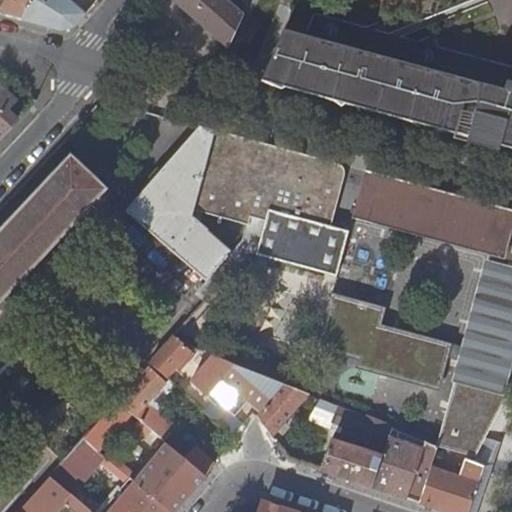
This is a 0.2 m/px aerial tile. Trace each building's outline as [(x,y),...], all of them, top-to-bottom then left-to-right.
[(35,0),(0,0),(0,15),(21,21),(35,0)] [(85,15),(67,0),(35,0),(21,21),(47,29),(61,33),(75,28),(85,15)] [(84,0),(82,4),(89,10),(92,7),(97,1),(96,0),(84,0)] [(146,0),(149,2),(151,4),(153,0),(171,0),(228,49),(243,15),(225,0),(146,0)] [(225,0),(243,15),(250,0),(225,0)] [(511,37),(511,38),(511,37),(511,71),(510,80),(501,77),(497,90),(281,30),(261,82),(307,95),(426,128),(511,151),(511,37)] [(0,138),(16,122),(6,112),(15,102),(0,88),(0,138)] [(125,213),(148,233),(206,283),(228,258),(203,237),(207,231),(191,217),(192,216),(195,211),(248,225),(251,217),(266,221),(262,236),(257,255),(337,277),(349,231),(332,227),(346,175),(346,171),(345,168),(344,167),(199,127),(192,135),(163,169),(125,213)] [(0,300),(103,191),(70,161),(0,235),(0,403),(11,414),(41,381),(2,341),(0,341),(0,300)] [(437,449),(474,459),(510,390),(503,388),(511,354),(511,212),(365,173),(353,218),(492,256),(488,271),(486,271),(464,350),(460,364),(437,449)] [(246,232),(262,236),(266,221),(251,217),(248,225),(246,232)] [(203,237),(228,258),(232,253),(207,231),(203,237)] [(438,393),(446,360),(450,346),(380,327),(384,309),(331,295),(316,350),(357,362),(355,371),(438,393)] [(190,353),(173,338),(149,365),(166,379),(190,353)] [(446,360),(460,364),(464,350),(450,346),(446,360)] [(229,371),(234,366),(213,357),(191,383),(207,397),(209,395),(229,371)] [(124,401),(120,398),(116,402),(164,443),(173,432),(144,408),(166,383),(150,369),(128,394),(129,395),(124,401)] [(243,382),(229,371),(209,395),(214,400),(222,406),(243,382)] [(257,417),(272,439),(308,396),(284,386),(257,417)] [(196,405),(176,388),(170,394),(190,411),(196,405)] [(225,429),(235,418),(222,406),(214,400),(211,403),(210,403),(203,411),(225,429)] [(387,428),(333,406),(321,420),(360,435),(359,441),(379,449),(387,428)] [(382,460),(372,489),(405,500),(419,505),(431,469),(437,449),(392,430),(382,460)] [(93,438),(88,434),(83,439),(88,443),(93,438)] [(88,443),(83,439),(73,451),(83,460),(94,448),(88,443)] [(330,443),(321,472),(344,479),(372,489),(382,460),(330,443)] [(184,461),(167,446),(142,476),(179,507),(186,499),(204,478),(184,461)] [(204,478),(214,466),(194,449),(184,461),(204,478)] [(431,469),(419,505),(439,511),(469,511),(484,468),(472,463),(465,480),(431,469)] [(140,489),(121,472),(106,489),(124,503),(132,493),(135,495),(140,489)] [(39,511),(61,487),(50,477),(18,511),(39,511)] [(132,511),(159,511),(144,498),(132,511)] [(286,511),(261,503),(258,511),(286,511)]
